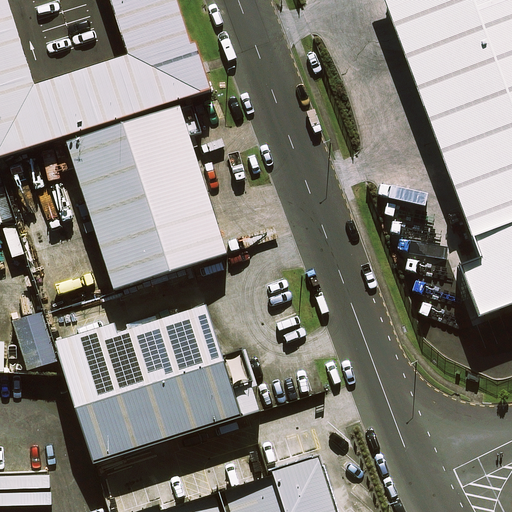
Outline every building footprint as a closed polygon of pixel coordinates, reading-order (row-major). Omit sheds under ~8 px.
[(0,0),(0,150),(204,85),(176,0),(109,0),(126,49),(35,79),(9,0),(0,0)] [(511,0),(381,0),(478,259),(458,266),(477,318),(511,305),(511,0)] [(177,105),(64,141),(111,285),(223,249),(177,105)] [(0,179),(0,218),(14,217),(0,179)] [(239,406),(205,301),(57,348),(91,453),(239,406)] [(56,361),(41,312),(13,321),(28,369),(56,361)] [(333,511),(314,453),(129,511),(333,511)]
